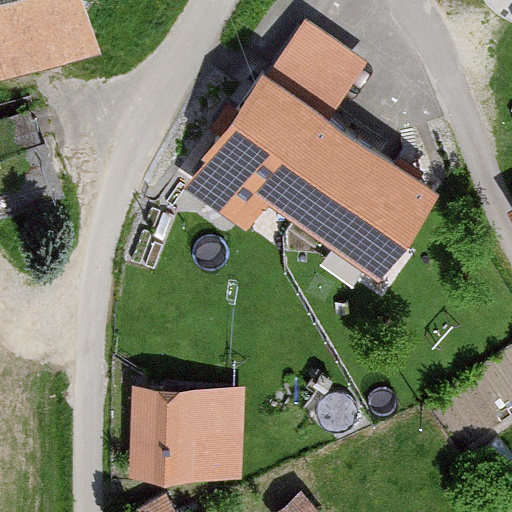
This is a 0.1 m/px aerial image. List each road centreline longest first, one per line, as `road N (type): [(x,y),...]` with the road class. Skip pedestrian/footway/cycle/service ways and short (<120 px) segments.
road 1 (unclassified): [(91,511),(90,373),(113,204),(212,0)]
road 2 (residential): [(511,256),(462,108),(403,0)]
